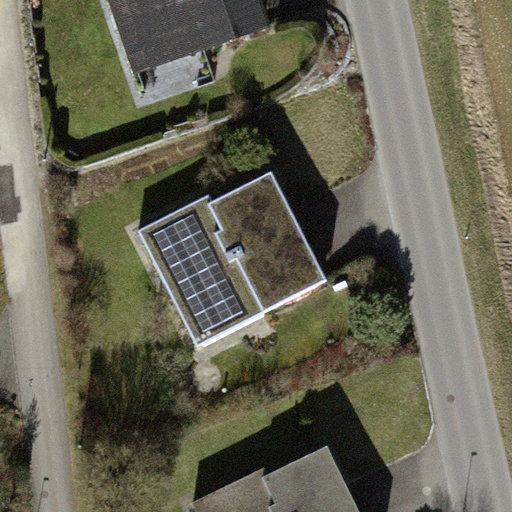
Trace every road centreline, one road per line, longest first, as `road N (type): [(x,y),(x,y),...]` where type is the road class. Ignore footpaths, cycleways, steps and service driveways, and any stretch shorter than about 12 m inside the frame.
road 1 (tertiary): [(498,511),(384,0)]
road 2 (residential): [(61,511),(0,2)]
